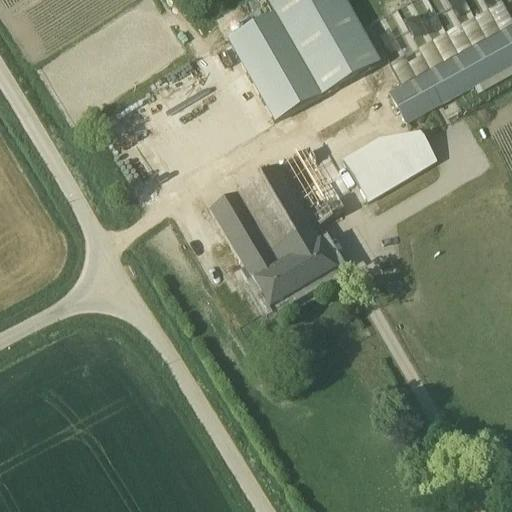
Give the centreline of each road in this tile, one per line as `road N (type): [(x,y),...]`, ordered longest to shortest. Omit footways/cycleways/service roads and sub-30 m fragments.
road 1 (unknown): [(475,511),(376,314),(369,274),(379,239),(485,143)]
road 2 (unclassified): [(123,276),(282,511)]
road 3 (unclassified): [(123,276),(0,71)]
road 4 (unclassified): [(0,342),(123,276)]
